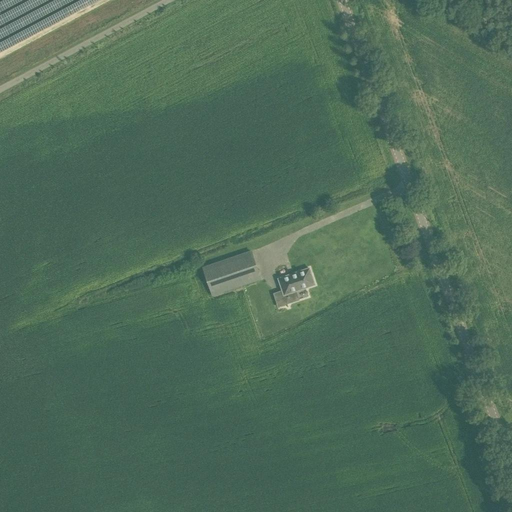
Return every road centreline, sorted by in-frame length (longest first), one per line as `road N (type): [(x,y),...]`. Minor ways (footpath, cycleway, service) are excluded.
road 1 (tertiary): [(511,472),(341,0)]
road 2 (unclassified): [(0,90),(170,0)]
